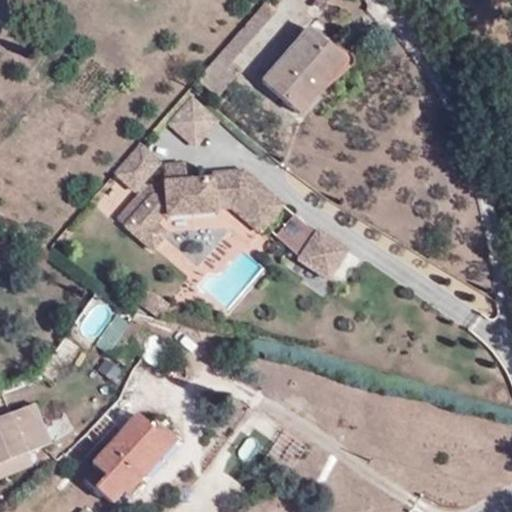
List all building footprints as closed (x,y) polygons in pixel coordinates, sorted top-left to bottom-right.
[(228,69),(278,10),(267,1),(217,59),(228,69)] [(335,68),(320,55),(327,45),(308,29),(262,81),(300,116),(316,98),(312,93),(335,68)] [(316,98),(347,63),(327,45),(320,55),(335,68),(312,93),(316,98)] [(237,77),(228,69),(217,59),(197,81),(217,99),(237,77)] [(197,147),(221,118),(194,96),(170,125),(197,147)] [(220,211),(219,207),(237,206),(264,229),(286,202),(247,170),(213,172),(213,177),(187,178),(166,179),(165,164),(142,144),(117,172),(140,192),(118,217),(127,225),(141,210),(157,224),(165,215),(220,211)] [(187,178),(186,163),(165,164),(166,179),(187,178)] [(155,250),(168,234),(157,224),(141,210),(127,225),(155,250)] [(329,279),(346,253),(319,234),(302,260),(329,279)] [(158,319),(168,306),(145,288),(135,301),(158,319)] [(91,299),(75,328),(93,338),(110,309),(91,299)] [(110,314),(97,341),(112,349),(125,322),(110,314)] [(133,354),(149,332),(132,320),(117,342),(133,354)] [(141,356),(155,363),(165,345),(151,337),(141,356)] [(124,368),(133,354),(117,342),(107,355),(124,368)] [(52,443),(37,404),(0,419),(0,480),(33,467),(27,453),(52,443)] [(95,469),(85,480),(112,505),(121,493),(126,497),(175,442),(154,422),(150,427),(137,415),(92,465),(95,469)] [(229,455),(246,470),(280,430),(263,416),(229,455)] [(285,428),(266,449),(288,469),(307,448),(285,428)]
